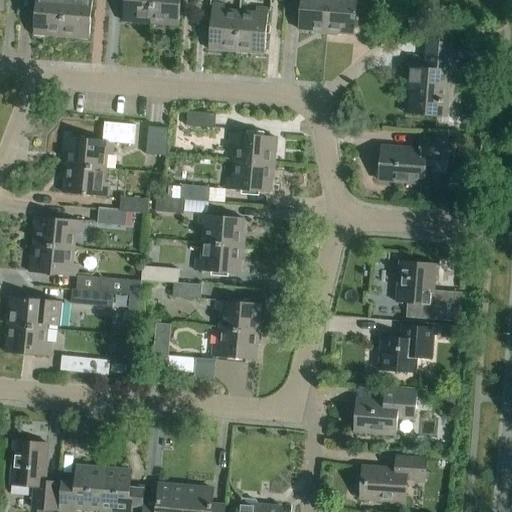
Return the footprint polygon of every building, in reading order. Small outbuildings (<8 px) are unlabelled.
[(36,0),(33,35),(61,37),(64,0),(36,0)] [(64,0),(61,37),(89,40),(92,0),(64,0)] [(150,26),(152,0),(124,0),(123,23),(150,26)] [(152,0),(150,26),(178,28),(180,0),(152,0)] [(326,36),(328,0),(300,0),(298,32),(314,33),(314,35),(326,36)] [(328,0),(326,36),(338,37),(338,35),(354,37),(357,0),(328,0)] [(236,54),(240,13),(223,12),(224,6),(212,6),(208,52),(236,54)] [(255,14),(240,13),(236,54),(264,57),(268,10),(255,9),(255,14)] [(408,69),(405,115),(447,118),(451,71),(452,56),(453,45),(427,43),(426,53),(425,68),(424,70),(408,69)] [(215,130),(216,116),(188,113),(187,127),(215,130)] [(105,171),(107,158),(112,159),(113,146),(134,148),(135,129),(104,126),(103,143),(68,140),(67,155),(65,155),(64,167),(105,171)] [(166,157),(169,130),(149,128),(147,155),(166,157)] [(235,147),(233,164),(275,168),(276,155),(273,155),(275,138),(230,135),(229,147),(235,147)] [(448,162),(450,139),(421,137),(420,151),(382,148),(379,182),(423,185),(425,161),(448,162)] [(275,168),(233,164),(232,181),(227,180),(226,191),(270,195),(272,177),(274,177),(275,168)] [(104,185),(105,171),(64,167),(63,179),(65,179),(63,196),(108,200),(110,185),(104,185)] [(181,201),(185,201),(209,203),(210,190),(182,187),(181,201)] [(120,212),(127,213),(148,215),(149,201),(121,199),(120,212)] [(185,201),(181,201),(157,199),(156,212),(184,215),(185,201)] [(126,227),(127,213),(120,212),(99,210),(97,224),(126,227)] [(203,229),(202,246),(244,249),(245,237),(242,237),(243,221),(199,218),(198,228),(203,229)] [(35,219),(33,248),(73,252),(75,235),(80,235),(81,223),(35,219)] [(244,249),(202,246),(200,262),(195,261),(195,273),(239,276),(240,260),(243,260),(244,249)] [(73,252),(33,248),(30,275),(76,279),(77,267),(72,266),(73,252)] [(397,305),(407,306),(406,320),(461,324),(463,298),(434,295),(436,266),(400,263),(397,305)] [(141,282),(175,285),(178,285),(178,284),(179,271),(142,267),(141,282)] [(100,293),(114,295),(139,297),(141,282),(101,279),(100,293)] [(178,285),(175,285),(173,298),(200,300),(202,286),(178,284),(178,285)] [(112,308),(114,295),(100,293),(73,291),(72,305),(112,308)] [(7,316),(6,327),(58,332),(59,317),(57,317),(58,304),(10,299),(9,316),(7,316)] [(219,331),(261,334),(262,322),(259,322),(261,306),(216,302),(215,314),(220,314),(219,331)] [(443,326),(442,338),(459,340),(460,328),(443,326)] [(46,345),(47,331),(58,332),(6,327),(4,339),(7,339),(5,355),(49,359),(51,345),(46,345)] [(432,361),(435,330),(402,327),(401,341),(383,339),(380,372),(416,375),(417,360),(432,361)] [(260,346),(261,334),(219,331),(218,347),(213,347),(212,358),(256,362),(258,345),(260,346)] [(132,357),(134,337),(123,336),(121,356),(132,357)] [(195,374),(196,360),(169,357),(167,371),(195,374)] [(97,374),(98,361),(62,358),(61,371),(97,374)] [(415,422),(417,394),(386,392),(385,403),(356,400),(354,433),(396,437),(398,420),(415,422)] [(441,395),(440,410),(454,411),(455,398),(455,396),(441,395)] [(56,511),(59,484),(45,483),(48,445),(15,442),(11,486),(35,488),(33,510),(56,511)] [(424,483),(426,461),(398,459),(398,471),(364,468),(361,500),(392,502),(392,504),(405,505),(407,482),(424,483)] [(62,478),(61,489),(59,511),(72,511),(73,510),(100,511),(104,470),(77,468),(76,479),(62,478)] [(145,486),(130,485),(131,472),(104,470),(100,511),(142,511),(143,501),(145,486)] [(183,511),(186,488),(159,486),(157,502),(143,501),(142,511),(183,511)] [(186,488),(183,511),(224,511),(225,508),(211,507),(212,490),(186,488)] [(280,511),(281,508),(257,506),(255,501),(242,500),(238,505),(237,505),(236,511),(280,511)]
